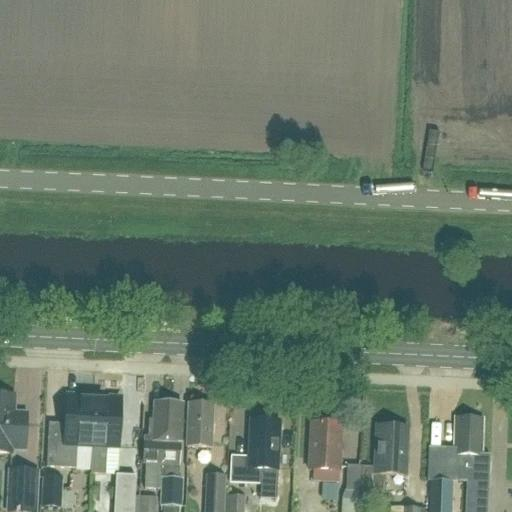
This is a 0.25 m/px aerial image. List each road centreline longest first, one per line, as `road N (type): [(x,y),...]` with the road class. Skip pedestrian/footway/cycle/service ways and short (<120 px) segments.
road 1 (tertiary): [(511,361),(0,336)]
road 2 (unclassified): [(511,205),(0,181)]
